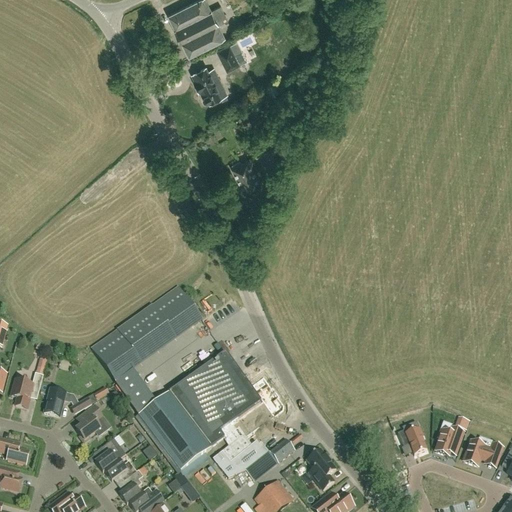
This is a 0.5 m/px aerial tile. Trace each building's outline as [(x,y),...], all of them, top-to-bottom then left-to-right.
[(204,0),(198,0),(167,15),(174,28),(173,29),(180,44),(181,43),(188,57),(224,39),(217,25),(227,20),(220,7),(211,11),(204,0)] [(230,44),(216,51),(226,73),(241,66),(230,44)] [(223,86),(221,87),(221,86),(217,78),(213,70),(207,73),(205,68),(195,73),(196,74),(193,75),(195,81),(194,82),(199,91),(200,91),(203,96),(202,99),(204,101),(206,102),(209,101),(210,102),(220,97),(220,99),(228,95),(223,86)] [(282,129),(270,145),(279,152),(291,137),(282,129)] [(259,137),(248,143),(256,158),(266,153),(259,137)] [(232,168),(231,169),(244,194),(260,186),(247,160),(246,161),(247,161),(240,164),(239,162),(232,166),(233,168),(232,168)] [(134,370),(203,321),(178,286),(90,348),(139,416),(157,403),(134,370)] [(268,455),(260,445),(258,447),(247,431),(238,420),(261,403),(225,354),(168,395),(157,403),(139,416),(181,473),(211,451),(210,450),(223,440),(228,448),(221,453),(222,454),(212,462),(228,481),(245,473),(268,455)] [(163,371),(153,379),(156,384),(166,376),(163,371)] [(28,402),(29,400),(31,390),(39,392),(43,377),(35,375),(32,386),(15,382),(11,399),(16,400),(14,408),(27,411),(29,402),(28,402)] [(80,404),(78,405),(73,397),(49,391),(43,415),(59,419),(64,401),(69,402),(73,408),(69,410),(74,418),(84,412),(91,408),(87,401),(80,405),(80,404)] [(94,409),(83,417),(83,416),(75,422),(80,429),(76,432),(80,438),(79,439),(83,445),(85,445),(90,441),(89,439),(94,436),(98,441),(108,433),(99,423),(103,420),(94,409)] [(439,441),(435,454),(448,458),(450,455),(455,457),(459,447),(463,434),(451,430),(450,429),(448,435),(441,432),(438,441),(439,441)] [(403,450),(403,451),(409,448),(412,455),(413,459),(426,454),(421,441),(423,440),(419,431),(418,431),(405,436),(404,433),(403,433),(397,436),(403,450)] [(397,459),(394,452),(400,450),(394,434),(387,437),(390,444),(378,449),(386,470),(399,464),(397,459)] [(102,475),(104,473),(125,457),(119,448),(124,445),(119,438),(114,441),(100,452),(104,458),(97,463),(95,465),(102,475)] [(22,446),(16,445),(0,440),(0,453),(9,456),(8,462),(26,467),(29,454),(21,452),(22,446)] [(278,466),(295,453),(285,441),(268,454),(278,466)] [(470,443),(463,464),(477,469),(480,461),(486,463),(485,466),(495,470),(498,462),(502,450),(493,446),(492,446),(490,451),(484,449),(485,448),(478,445),(470,443)] [(148,447),(140,453),(148,462),(155,456),(148,447)] [(337,472),(321,451),(308,462),(314,470),(310,474),(324,492),(335,484),(330,477),(337,472)] [(511,479),(510,481),(511,483),(511,453),(508,451),(500,467),(505,471),(506,470),(508,471),(506,474),(511,479)] [(126,481),(136,474),(128,464),(122,468),(118,463),(126,457),(125,457),(104,473),(111,483),(120,477),(125,483),(126,481)] [(10,471),(10,472),(0,469),(0,481),(3,483),(1,490),(19,495),(22,481),(18,480),(20,473),(10,471)] [(128,505),(140,496),(136,490),(141,486),(138,482),(142,479),(138,473),(136,474),(126,481),(131,487),(119,496),(126,507),(128,505)] [(179,475),(165,487),(172,494),(178,490),(190,504),(198,497),(179,475)] [(280,511),(289,505),(293,502),(278,483),(254,502),(262,511),(280,511)] [(152,496),(148,490),(140,496),(128,505),(132,511),(151,511),(164,503),(156,493),(152,496)] [(75,498),(72,500),(67,493),(59,500),(60,501),(49,509),(50,511),(81,511),(84,510),(75,498)] [(336,501),(331,495),(312,510),(312,511),(349,511),(353,509),(343,496),(336,501)]
